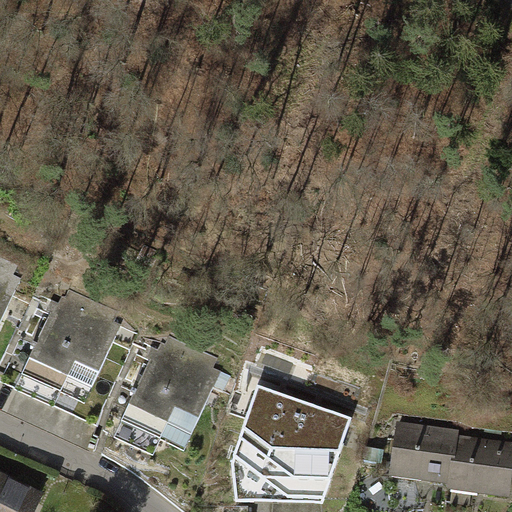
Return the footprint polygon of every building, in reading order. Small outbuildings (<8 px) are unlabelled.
[(0,320),(18,281),(11,278),(15,268),(0,261),(0,320)] [(64,311),(56,307),(15,392),(51,408),(58,393),(83,405),(119,329),(112,326),(117,316),(72,295),(64,311)] [(217,360),(163,336),(115,439),(153,456),(159,441),(182,452),(216,377),(210,375),(217,360)] [(348,420),(257,391),(233,465),(237,500),(321,500),(348,420)] [(460,428),(398,421),(391,478),(448,484),(448,488),(510,495),(511,480),(511,442),(459,436),(460,428)] [(37,511),(44,497),(0,477),(0,511),(37,511)]
